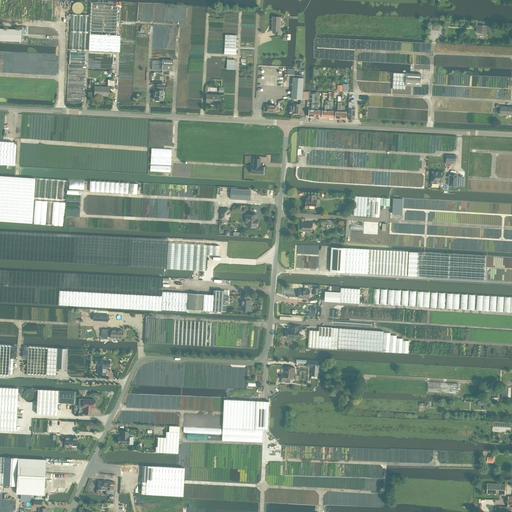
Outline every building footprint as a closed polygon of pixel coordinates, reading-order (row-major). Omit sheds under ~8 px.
[(84,9),(84,8),(84,5),(83,4),(83,3),(81,2),(80,2),(79,2),(77,2),(76,2),(75,3),(74,3),(73,4),(73,5),(72,6),(72,7),(73,10),(73,11),(74,12),(76,13),(77,13),(78,14),(79,14),(81,13),(82,13),(82,12),(83,11),(84,10),(84,9)] [(119,51),(120,35),(116,35),(118,4),(91,2),(89,50),(119,51)] [(281,35),(281,31),(280,31),(280,17),(273,17),(272,31),(275,31),(275,35),(281,35)] [(486,34),(487,26),(478,25),(477,33),(486,34)] [(0,40),(21,42),(21,30),(0,28),(0,40)] [(225,34),(224,54),(236,55),(237,35),(225,34)] [(152,60),(152,70),(172,71),(173,60),(162,59),(162,60),(152,60)] [(227,60),(226,69),(234,70),(235,60),(227,60)] [(421,86),(421,74),(406,73),(405,86),(421,86)] [(292,88),(291,99),(300,99),(299,104),(302,104),(302,99),(307,99),(307,92),(302,91),(303,75),(296,75),(296,74),(294,74),(294,75),(293,75),(292,88)] [(163,101),(163,86),(157,85),(157,89),(159,89),(159,91),(154,90),(154,100),(163,101)] [(109,96),(109,87),(94,87),(94,95),(109,96)] [(307,99),(307,102),(309,102),(315,103),(315,94),(310,94),(310,92),(307,92),(307,99)] [(220,103),(221,96),(207,95),(206,102),(220,103)] [(290,106),(290,112),(293,113),(299,114),(300,107),(303,107),(303,104),(302,104),(299,104),(294,104),(294,106),(290,106)] [(511,114),(511,106),(500,106),(500,114),(511,114)] [(0,164),(14,165),(16,145),(13,142),(0,141),(0,164)] [(456,161),(456,155),(446,155),(446,163),(452,164),(452,161),(456,161)] [(260,164),(261,159),(254,159),(254,165),(252,165),(251,173),(263,174),(263,166),(260,165),(260,163),(260,164)] [(449,175),(449,177),(445,177),(445,173),(432,172),(432,182),(445,183),(445,184),(449,184),(449,186),(457,186),(458,175),(449,175)] [(0,220),(32,223),(35,178),(0,176),(0,220)] [(250,200),(251,190),(231,189),(230,199),(250,200)] [(305,202),(306,203),(306,205),(316,206),(317,199),(318,199),(318,196),(316,196),(316,195),(309,195),(308,198),(306,198),(306,200),(305,201),(305,202)] [(355,196),(353,216),(379,217),(380,205),(389,206),(390,198),(380,198),(355,196)] [(221,208),(221,219),(228,219),(228,216),(230,216),(230,212),(228,212),(228,208),(221,208)] [(256,219),(256,215),(248,214),(248,215),(246,215),(245,221),(246,222),(248,222),(248,227),(255,227),(255,226),(258,226),(258,219),(256,219)] [(312,232),(313,222),(309,222),(308,223),(302,223),(301,231),(312,232)] [(164,268),(166,243),(130,241),(128,266),(164,268)] [(211,271),(213,245),(168,243),(167,269),(211,271)] [(330,271),(345,272),(346,248),(331,247),(330,271)] [(369,249),(346,248),(345,272),(368,274),(368,273),(407,275),(408,251),(369,249)] [(409,251),(408,276),(484,280),(486,256),(409,251)] [(359,303),(360,289),(341,288),(340,292),(325,291),(325,301),(359,303)] [(162,295),(59,289),(59,304),(187,311),(187,309),(222,311),(222,299),(223,295),(223,290),(213,290),(213,295),(203,294),(188,293),(162,292),(162,295)] [(309,298),(310,290),(299,289),(299,297),(309,298)] [(251,311),(251,306),(250,306),(250,300),(248,300),(249,296),(241,296),(241,300),(242,300),(242,310),(251,311)] [(287,330),(286,337),(298,338),(299,331),(301,331),(301,327),(291,326),(291,330),(287,330)] [(309,330),(308,347),(337,349),(337,348),(382,351),(383,331),(319,327),(319,331),(309,330)] [(122,338),(122,330),(111,330),(110,338),(122,338)] [(384,333),(382,351),(408,353),(409,341),(403,341),(403,339),(396,338),(396,336),(390,335),(390,333),(384,333)] [(0,374),(8,375),(10,345),(0,344),(0,374)] [(66,369),(67,349),(57,348),(28,346),(26,374),(56,376),(56,368),(66,369)] [(106,360),(105,359),(105,358),(104,358),(103,358),(102,359),(102,360),(97,360),(97,366),(99,366),(99,370),(98,370),(98,374),(105,375),(106,367),(109,367),(109,366),(110,367),(110,361),(106,360)] [(318,368),(319,361),(307,360),(307,367),(312,367),(311,374),(318,374),(318,368)] [(295,374),(295,371),(294,371),(295,368),(286,367),(285,374),(282,374),(281,381),(286,381),(286,378),(292,378),(293,375),(294,375),(294,373),(295,374)] [(458,384),(428,382),(428,391),(458,393),(458,384)] [(18,388),(0,387),(0,429),(15,431),(18,388)] [(510,397),(511,388),(502,387),(501,400),(508,401),(508,397),(510,397)] [(57,415),(58,390),(37,389),(36,414),(57,415)] [(498,402),(498,398),(490,397),(490,389),(484,389),(483,398),(478,398),(478,401),(489,402),(498,402)] [(74,403),(75,392),(59,391),(58,402),(74,403)] [(94,408),(95,400),(83,399),(83,407),(85,407),(84,414),(91,414),(91,408),(94,408)] [(268,429),(269,401),(224,399),(223,427),(268,429)] [(488,409),(489,402),(478,401),(477,405),(483,406),(483,409),(488,409)] [(48,420),(48,433),(60,434),(60,421),(48,420)] [(128,437),(128,431),(121,431),(121,437),(119,436),(118,444),(129,444),(129,437),(128,437)] [(178,453),(179,432),(166,432),(165,437),(165,452),(178,453)] [(77,437),(65,437),(62,437),(62,441),(65,442),(64,445),(76,445),(77,437)] [(165,452),(165,437),(156,437),(155,452),(165,452)] [(0,485),(16,486),(17,458),(0,457),(0,485)] [(17,458),(16,486),(15,493),(44,495),(45,459),(17,458)] [(183,496),(184,468),(142,465),(141,494),(183,496)] [(109,490),(109,482),(105,482),(99,482),(98,489),(109,490)] [(505,494),(505,484),(487,483),(487,493),(505,494)] [(44,511),(45,511),(46,508),(41,508),(41,500),(33,500),(33,506),(39,507),(38,511),(44,511)]
